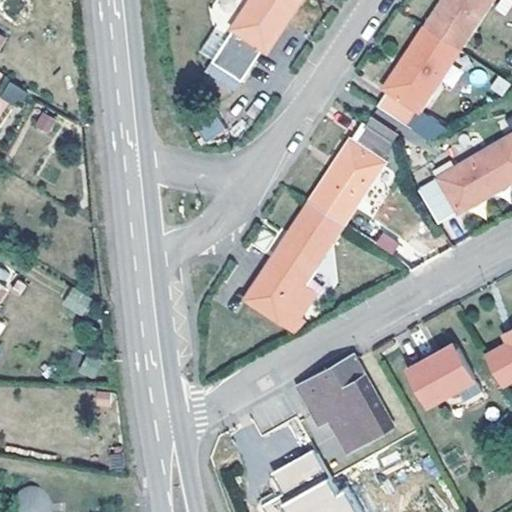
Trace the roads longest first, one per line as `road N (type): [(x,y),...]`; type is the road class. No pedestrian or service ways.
road 1 (residential): [(511,242),(264,378),(165,417)]
road 2 (residential): [(245,188),(371,0)]
road 3 (tertiary): [(115,0),(131,166)]
road 4 (tertiary): [(143,263),(165,417)]
road 5 (residential): [(245,188),(227,222),(208,236),(143,263)]
